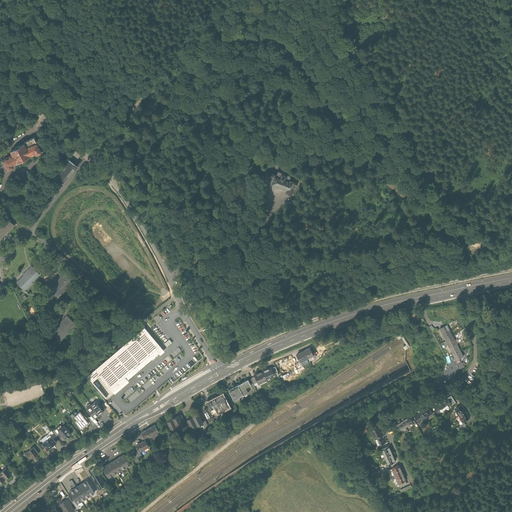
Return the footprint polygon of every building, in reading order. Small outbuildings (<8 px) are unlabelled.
[(33,138),(24,142),(27,148),(36,144),(33,138)] [(36,144),(27,148),(24,142),(10,150),(13,155),(3,160),(8,169),(18,164),(19,164),(41,152),(36,144)] [(75,164),(68,159),(53,177),(63,185),(75,170),(78,166),(75,164)] [(256,161),(255,167),(261,168),(273,172),(275,166),(263,161),(256,161)] [(280,174),(274,173),(271,182),(293,189),(295,185),(300,186),(301,181),(296,179),(297,175),(281,170),(280,174)] [(15,225),(4,217),(0,221),(0,240),(7,231),(9,232),(15,225)] [(40,274),(31,265),(22,274),(23,275),(16,282),(25,290),(33,282),(32,281),(40,274)] [(72,281),(64,273),(48,289),(58,298),(66,290),(65,289),(72,281)] [(75,323),(66,315),(51,331),(61,340),(69,332),(68,331),(75,323)] [(453,335),(446,322),(438,326),(445,339),(453,335)] [(111,388),(115,393),(129,381),(128,379),(159,353),(160,355),(164,351),(162,348),(161,346),(144,327),(88,375),(93,381),(100,375),(111,388)] [(456,342),(453,335),(445,339),(448,346),(456,342)] [(459,349),(456,342),(448,346),(452,353),(459,349)] [(313,347),(307,350),(311,357),(316,355),(317,354),(315,350),(313,347)] [(463,356),(459,349),(452,353),(455,359),(463,356)] [(307,350),(301,353),(303,356),(302,357),(303,360),(304,361),(311,357),(307,350)] [(307,367),(304,361),(303,360),(298,362),(301,370),(307,367)] [(274,366),(266,370),(270,380),(278,376),(277,373),(274,367),(274,366)] [(266,370),(257,374),(258,376),(261,382),(261,384),(270,380),(266,370)] [(251,378),(241,384),(246,395),(251,392),(249,387),(254,384),(251,380),(251,378)] [(241,384),(236,386),(241,397),(246,395),(241,384)] [(237,399),(241,397),(236,386),(231,388),(237,399)] [(232,405),(225,393),(209,401),(211,406),(215,412),(220,409),(221,411),(232,405)] [(450,396),(443,401),(447,408),(454,403),(450,396)] [(96,401),(91,404),(99,415),(104,412),(100,407),(96,401)] [(440,412),(447,408),(443,401),(436,405),(440,412)] [(461,415),(468,410),(464,403),(457,408),(461,415)] [(91,404),(86,407),(92,415),(95,419),(99,415),(91,404)] [(430,405),(424,409),(428,416),(435,411),(430,405)] [(211,406),(206,408),(211,417),(216,414),(215,412),(211,406)] [(421,420),(428,416),(424,409),(417,413),(421,420)] [(473,417),(468,410),(461,415),(466,422),(473,417)] [(77,415),(79,418),(74,422),(80,430),(90,423),(86,418),(80,411),(77,415)] [(201,411),(196,414),(201,425),(207,422),(204,416),(201,411)] [(181,413),(176,416),(181,426),(186,423),(184,419),(181,413)] [(195,428),(201,425),(196,414),(190,417),(193,422),(195,428)] [(411,414),(404,419),(408,425),(415,420),(411,414)] [(175,429),(181,426),(176,416),(170,419),(175,429)] [(187,417),(184,419),(186,423),(189,427),(191,426),(194,430),(196,429),(195,428),(193,422),(190,424),(187,417)] [(401,429),(408,425),(404,419),(397,423),(401,429)] [(158,430),(154,423),(144,428),(148,435),(150,434),(152,438),(157,435),(155,432),(158,430)] [(67,425),(61,431),(68,439),(74,434),(67,425)] [(373,429),(376,436),(384,433),(381,425),(373,429)] [(148,435),(144,428),(139,431),(144,438),(148,435)] [(61,434),(57,429),(52,433),(56,438),(61,434)] [(52,433),(43,440),(44,442),(41,444),(45,449),(48,447),(50,450),(59,443),(56,438),(52,433)] [(387,440),(384,433),(376,436),(379,444),(387,440)] [(149,446),(144,438),(135,443),(138,449),(140,451),(149,446)] [(120,443),(115,446),(120,454),(125,451),(120,443)] [(384,447),(387,455),(394,452),(391,444),(384,447)] [(37,447),(28,453),(31,457),(33,455),(35,458),(41,453),(37,447)] [(398,459),(394,452),(387,455),(391,462),(398,459)] [(123,453),(119,456),(126,467),(130,465),(123,453)] [(119,456),(114,459),(121,470),(126,467),(119,456)] [(100,459),(95,462),(98,467),(103,464),(100,459)] [(114,459),(110,461),(117,473),(121,470),(114,459)] [(110,461),(106,463),(113,475),(117,473),(110,461)] [(106,463),(101,467),(108,478),(113,475),(106,463)] [(394,466),(397,474),(405,470),(401,463),(394,466)] [(0,471),(0,480),(2,484),(14,474),(9,467),(1,473),(0,471)] [(408,478),(405,470),(397,474),(401,481),(408,478)] [(97,471),(90,475),(99,489),(105,485),(97,471)] [(82,484),(90,496),(94,493),(86,481),(82,484)] [(82,484),(78,486),(85,499),(90,496),(82,484)] [(74,489),(81,501),(85,499),(78,486),(74,489)] [(77,504),(81,501),(74,489),(69,492),(77,504)] [(68,499),(59,504),(64,511),(66,511),(67,511),(73,511),(75,511),(71,505),(68,499)]
